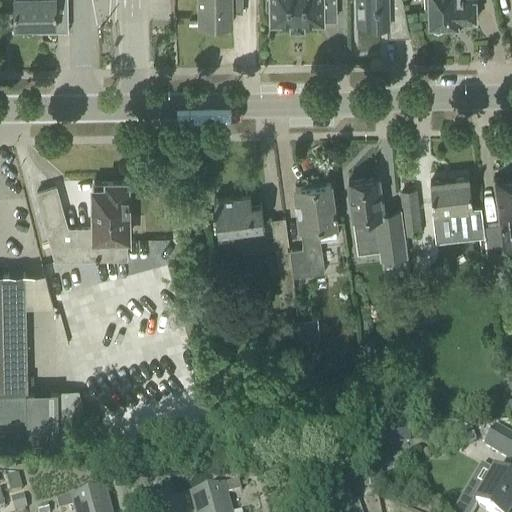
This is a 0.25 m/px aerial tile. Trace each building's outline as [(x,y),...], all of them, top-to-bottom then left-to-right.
[(14,0),(15,24),(55,23),(56,4),(67,4),(66,0),(14,0)] [(199,0),(200,23),(231,23),(231,6),(241,6),(241,9),(242,9),(242,0),(199,0)] [(265,0),(266,8),(271,11),(271,23),(290,23),(290,31),(304,31),(304,23),(323,23),(322,0),(265,0)] [(356,0),(357,24),(380,23),(380,26),(386,26),(386,22),(389,22),(389,17),(405,17),(405,22),(407,21),(402,0),(356,0)] [(475,19),(474,0),(424,0),(425,7),(430,6),(430,23),(431,25),(432,28),(435,29),(437,30),(440,30),(442,29),(444,27),(445,25),(445,22),(462,22),(462,20),(475,19)] [(480,206),(473,207),(469,176),(430,180),(434,212),(444,211),(445,220),(457,219),(459,236),(483,233),(480,206)] [(378,177),(349,181),(356,237),(377,235),(381,257),(407,254),(405,235),(402,209),(383,212),(378,177)] [(484,225),(487,252),(511,248),(511,177),(497,180),(502,223),(484,225)] [(133,185),(127,185),(127,181),(101,182),(101,187),(94,187),(95,227),(68,227),(56,186),(37,191),(56,260),(126,259),(126,237),(127,237),(127,199),(133,199),(133,185)] [(303,248),(290,250),(291,264),(292,264),(294,276),(325,272),(320,239),(338,237),(331,183),(295,188),(303,248)] [(416,188),(399,190),(402,209),(405,235),(421,233),(416,188)] [(214,199),(215,207),(213,207),(214,211),(216,211),(219,236),(245,232),(247,241),(266,239),(261,202),(251,204),(250,194),(214,199)] [(285,217),(272,219),(278,266),(291,264),(290,250),(288,250),(287,245),(289,245),(285,217)] [(0,440),(76,439),(75,391),(27,391),(25,273),(0,273),(0,440)] [(299,340),(301,352),(309,351),(308,339),(299,340)] [(394,425),(374,427),(376,447),(396,445),(394,425)] [(511,459),(511,441),(492,430),(484,443),(511,459)] [(473,511),(477,507),(486,511),(511,511),(511,483),(498,475),(498,476),(482,466),(454,511),(473,511)] [(21,489),(18,479),(8,481),(11,492),(21,489)] [(374,480),(364,481),(365,491),(375,490),(374,480)] [(194,511),(230,511),(226,496),(241,492),(238,482),(190,495),(194,511)] [(110,511),(104,489),(56,502),(58,511),(59,511),(73,508),(74,511),(110,511)]
